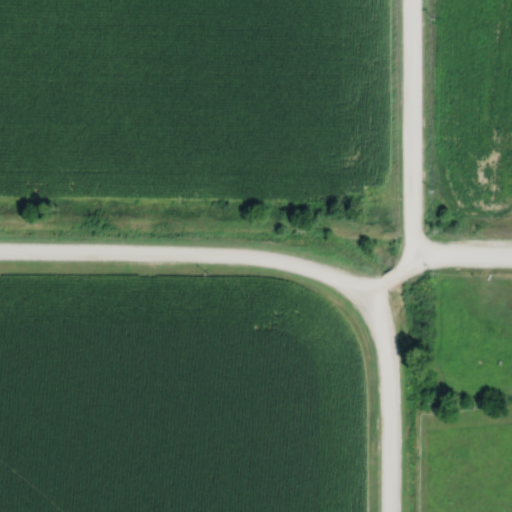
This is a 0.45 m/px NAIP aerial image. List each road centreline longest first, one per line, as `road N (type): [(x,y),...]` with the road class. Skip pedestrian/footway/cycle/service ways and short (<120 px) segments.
road 1 (residential): [(0,254),(273,261),(328,278),(360,300)]
road 2 (tertiary): [(392,276),(407,265),(405,0)]
road 3 (tertiary): [(380,285),(360,300),(379,348),(384,511)]
